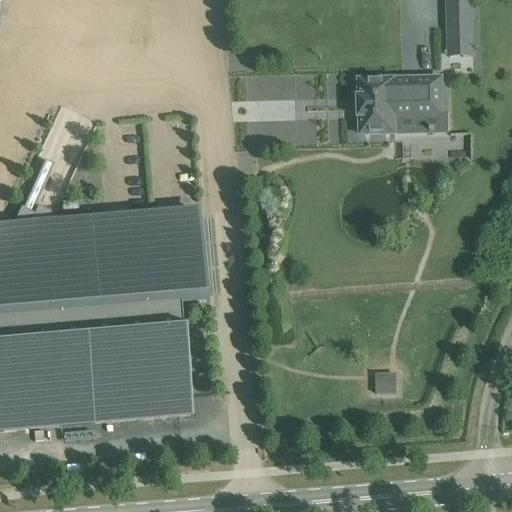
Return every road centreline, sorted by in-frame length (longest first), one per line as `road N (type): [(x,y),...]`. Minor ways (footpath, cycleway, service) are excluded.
road 1 (tertiary): [(213,511),(484,489)]
road 2 (unclassified): [(484,489),(487,404),(511,340)]
